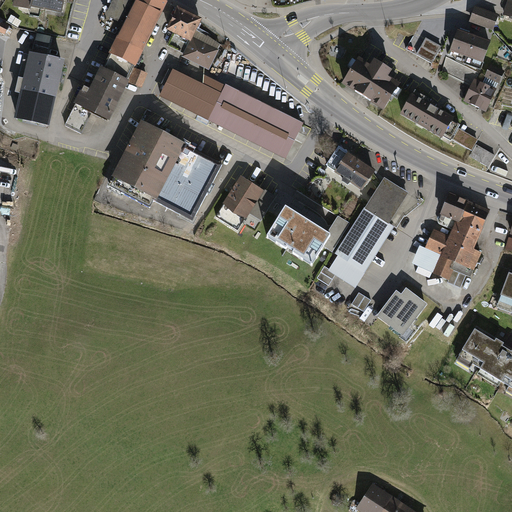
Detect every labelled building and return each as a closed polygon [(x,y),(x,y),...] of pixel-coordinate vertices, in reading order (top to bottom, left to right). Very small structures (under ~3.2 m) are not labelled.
[(13,0),(13,5),(31,9),(31,7),(62,13),(64,0),(13,0)] [(135,0),(124,24),(104,67),(129,79),(166,0),(135,0)] [(135,0),(113,0),(106,15),(124,24),(135,0)] [(511,0),(507,0),(503,14),(511,17),(511,0)] [(498,15),(477,7),(471,22),(492,30),(498,15)] [(195,22),(169,8),(157,31),(179,42),(172,56),(205,73),(215,53),(186,39),(195,22)] [(11,15),(7,21),(18,27),(21,21),(11,15)] [(1,22),(0,25),(0,31),(5,33),(8,26),(1,22)] [(490,40),(456,28),(448,50),(465,56),(463,63),(480,69),(490,40)] [(51,36),(37,33),(35,40),(49,43),(51,36)] [(441,46),(425,38),(416,55),(431,63),(441,46)] [(64,59),(29,51),(29,54),(24,77),(15,117),(49,124),(64,59)] [(24,77),(29,54),(24,53),(19,76),(24,77)] [(371,63),(360,56),(343,82),(385,108),(401,83),(388,75),(392,68),(375,57),(371,63)] [(443,72),(471,85),(474,79),(476,80),(479,73),(446,57),(443,72)] [(490,65),(485,77),(498,83),(503,72),(490,65)] [(104,67),(101,66),(88,93),(80,89),(74,102),(76,103),(92,111),(110,119),(129,79),(104,67)] [(148,74),(135,69),(130,83),(142,88),(148,74)] [(222,93),(173,69),(159,95),(286,158),(304,123),(226,84),(222,93)] [(476,80),(474,79),(471,85),(463,101),(485,112),(496,89),(476,80)] [(453,117),(410,93),(398,113),(441,138),(442,135),(450,140),(450,139),(457,127),(458,125),(451,120),(453,117)] [(92,111),(76,103),(65,125),(81,133),(92,111)] [(166,133),(142,121),(108,187),(152,209),(156,200),(186,143),(166,133)] [(478,139),(457,127),(450,139),(471,150),(478,139)] [(222,163),(185,144),(156,200),(193,219),(222,163)] [(494,155),(476,145),(470,156),(488,167),(494,155)] [(375,170),(348,152),(335,171),(343,177),(342,180),(348,184),(351,181),(363,188),(375,170)] [(276,197),(241,176),(216,216),(238,229),(248,212),(261,220),(276,197)] [(409,192),(384,177),(336,253),(339,255),(329,271),(356,288),(394,227),(389,223),(409,192)] [(489,210),(450,193),(438,221),(440,225),(452,230),(449,236),(434,229),(427,247),(442,253),(434,272),(448,278),(452,268),(469,275),(479,253),(471,250),(489,210)] [(328,231),(286,205),(267,234),(311,261),(322,245),(330,232),(328,231)] [(350,223),(337,215),(334,220),(328,231),(330,232),(322,245),(332,251),(350,223)] [(324,268),(317,278),(329,285),(335,276),(324,268)] [(466,276),(453,270),(447,282),(461,288),(466,276)] [(511,270),(500,301),(511,305),(511,270)] [(396,290),(376,315),(402,335),(426,304),(407,289),(402,295),(396,290)] [(360,292),(352,304),(364,312),(372,300),(360,292)] [(504,342),(477,326),(459,356),(511,387),(511,349),(511,351),(507,348),(502,346),(504,342)] [(414,511),(373,484),(356,509),(360,511),(414,511)]
